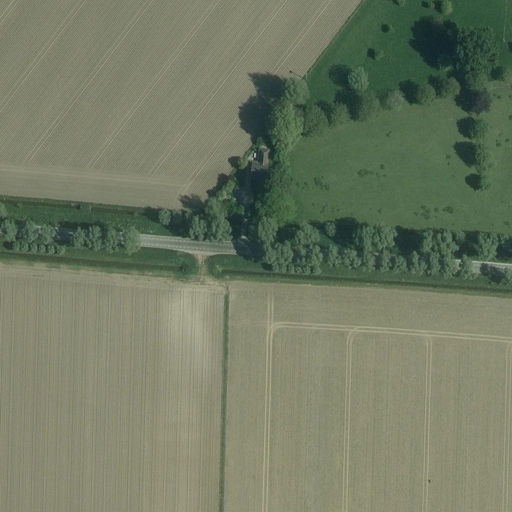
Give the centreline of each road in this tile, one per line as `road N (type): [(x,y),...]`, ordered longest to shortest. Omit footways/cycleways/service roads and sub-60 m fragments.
road 1 (secondary): [(511,270),(0,229)]
road 2 (track): [(200,279),(224,281),(218,511)]
road 3 (track): [(203,245),(200,279),(0,263)]
